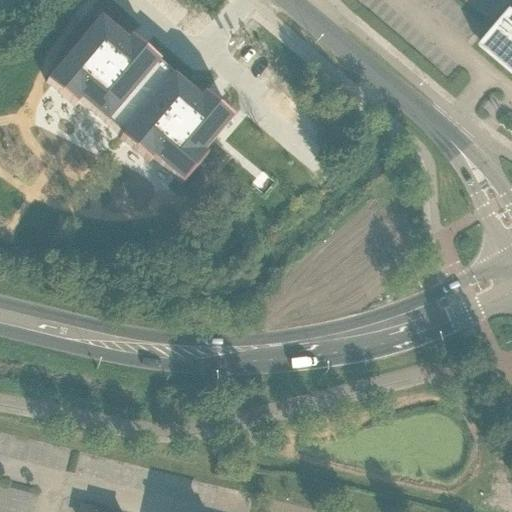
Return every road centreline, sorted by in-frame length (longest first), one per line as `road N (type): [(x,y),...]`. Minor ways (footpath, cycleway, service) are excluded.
road 1 (secondary): [(510,257),(388,312),(276,336),(137,334),(0,303)]
road 2 (secondary): [(0,330),(141,361),(253,368),(393,347),(511,299)]
road 3 (tertiary): [(448,139),(283,0)]
road 4 (tertiary): [(448,139),(510,257)]
